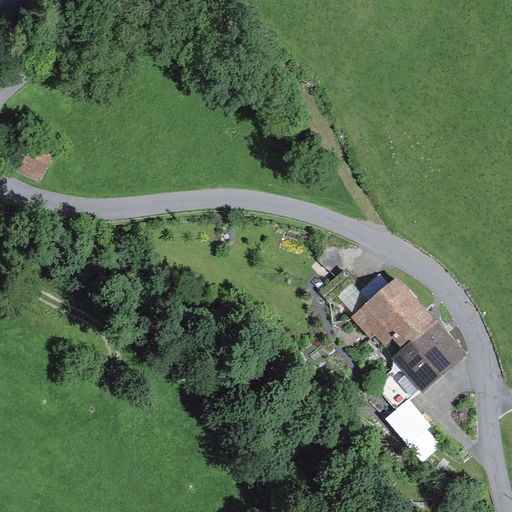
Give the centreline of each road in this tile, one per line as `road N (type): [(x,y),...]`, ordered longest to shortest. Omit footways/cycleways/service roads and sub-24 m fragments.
road 1 (unclassified): [(509,511),(479,341),(449,282),(394,244),(340,220),(254,200),(102,210),(33,203),(0,187)]
road 2 (track): [(0,260),(36,293),(106,328),(117,346),(114,385)]
road 3 (unclassified): [(0,95),(115,0)]
